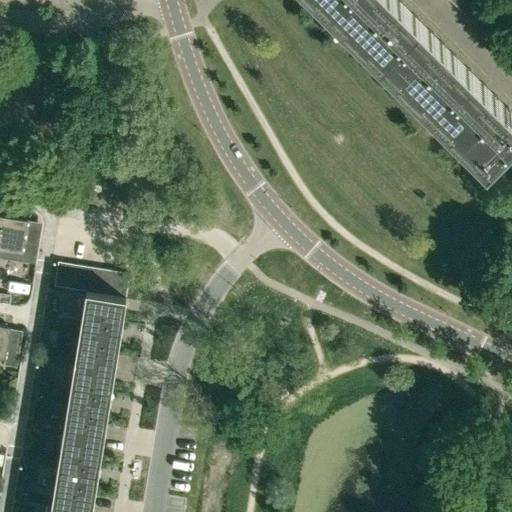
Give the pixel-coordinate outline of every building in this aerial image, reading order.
[(320,0),(485,163),(511,135),(511,111),(400,0),(320,0)] [(462,0),(457,5),(465,13),(477,0),(462,0)] [(477,0),(465,13),(472,21),(489,4),(485,0),(477,0)] [(497,12),(489,4),(472,21),(480,28),(497,12)] [(504,19),(497,12),(480,28),(488,36),(504,19)] [(511,27),(504,19),(488,36),(495,43),(511,27)] [(511,27),(495,43),(503,51),(511,42),(511,27)] [(511,57),(511,42),(503,51),(511,59),(511,57)] [(27,219),(2,215),(0,224),(0,256),(36,262),(40,237),(25,235),(27,219)] [(71,262),(58,260),(54,284),(67,286),(71,262)] [(83,264),(71,262),(67,286),(79,288),(83,264)] [(79,288),(86,289),(90,289),(95,266),(83,264),(79,288)] [(106,268),(95,266),(90,289),(102,291),(106,268)] [(118,270),(106,268),(102,291),(114,293),(118,270)] [(130,272),(129,272),(118,270),(114,293),(126,295),(130,272)] [(115,366),(117,355),(126,295),(114,293),(102,291),(90,289),(86,289),(75,360),(115,366)] [(11,325),(0,323),(0,356),(5,357),(4,365),(17,367),(23,330),(10,327),(11,325)] [(104,437),(105,425),(115,366),(75,360),(63,430),(104,437)] [(92,507),(97,477),(104,437),(63,430),(52,501),(92,507)] [(91,511),(92,507),(52,501),(50,511),(91,511)]
